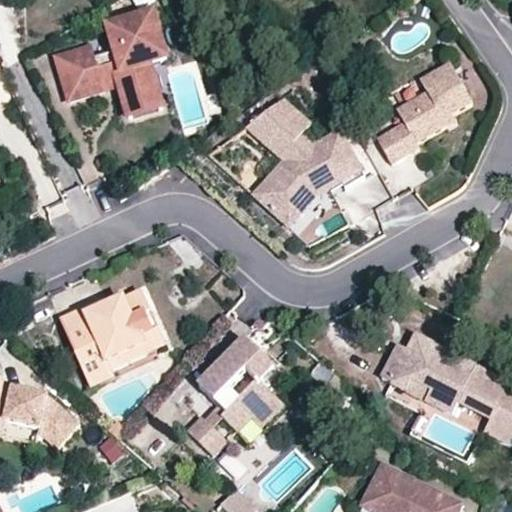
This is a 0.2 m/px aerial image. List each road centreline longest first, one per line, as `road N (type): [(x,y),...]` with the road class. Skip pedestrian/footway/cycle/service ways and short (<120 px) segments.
road 1 (residential): [(511,145),(478,203),(370,269),(317,290),(284,284),(200,210),(177,202),(0,281)]
road 2 (unknown): [(94,237),(0,37)]
